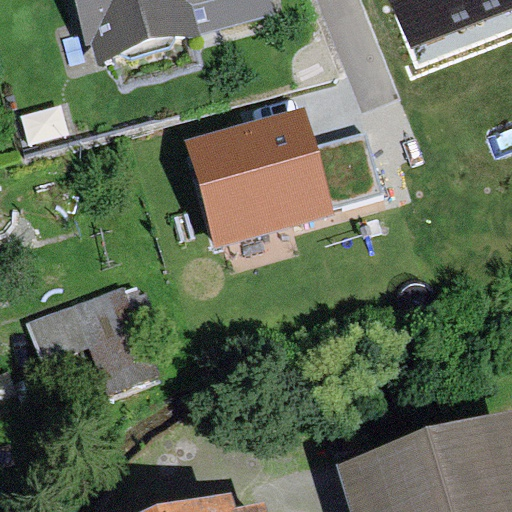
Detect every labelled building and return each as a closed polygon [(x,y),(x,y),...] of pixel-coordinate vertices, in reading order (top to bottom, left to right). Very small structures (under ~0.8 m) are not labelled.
[(74,0),(88,49),(96,46),(101,66),(201,39),(193,10),(230,0),(74,0)] [(401,0),(415,33),(497,0),(401,0)] [(335,218),(307,117),(189,150),(217,251),(335,218)] [(373,142),(326,156),(345,219),(391,206),(373,142)] [(126,289),(30,326),(46,369),(91,352),(110,401),(162,381),(126,289)] [(511,511),(511,423),(338,475),(348,511),(511,511)]
